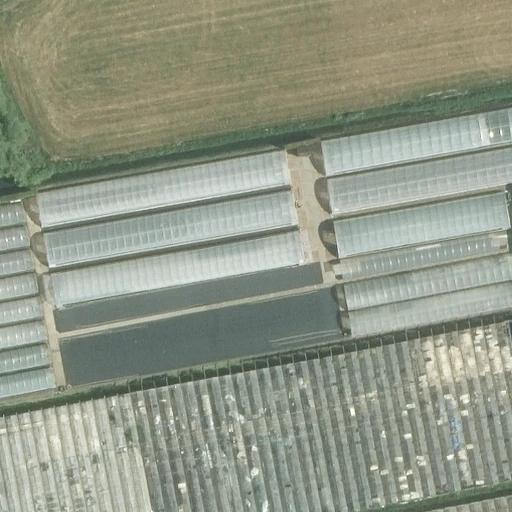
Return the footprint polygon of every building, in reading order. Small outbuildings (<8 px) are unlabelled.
[(401,0),(369,0),(372,15),(403,9),(401,0)] [(374,29),(365,31),(365,32),(405,25),(403,9),(372,15),(374,29)] [(347,10),(337,12),(338,20),(349,18),(347,10)] [(349,18),(338,20),(339,27),(350,26),(349,18)] [(405,25),(365,32),(368,47),(408,41),(405,25)] [(352,42),(341,44),(343,52),(354,51),(352,42)] [(321,171),(511,144),(511,110),(317,138),(321,171)] [(511,150),(330,175),(335,209),(511,184),(511,150)] [(42,220),(292,187),(288,155),(38,188),(42,220)] [(50,262),(302,225),(297,193),(45,230),(50,262)] [(504,194),(332,218),(338,258),(352,256),(354,273),(499,252),(496,230),(509,228),(504,194)] [(0,398),(54,390),(23,202),(0,205),(0,398)] [(49,272),(54,305),(311,263),(306,231),(49,272)] [(511,256),(342,281),(349,333),(511,309),(511,256)] [(511,347),(507,322),(406,342),(129,394),(0,418),(0,511),(353,511),(435,496),(511,481),(511,347)] [(93,333),(61,337),(66,384),(120,378),(117,355),(115,355),(113,340),(94,342),(93,333)] [(511,511),(511,496),(431,511),(511,511)]
